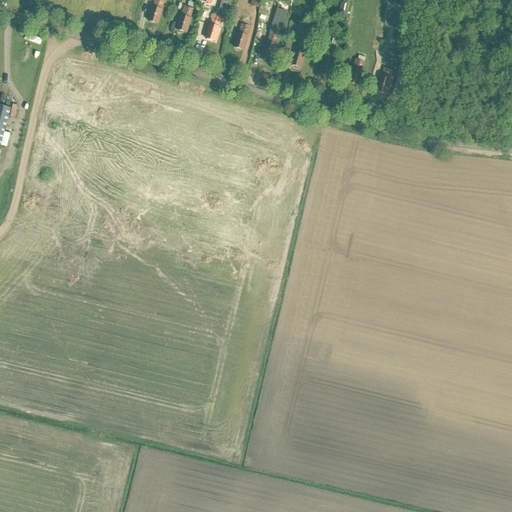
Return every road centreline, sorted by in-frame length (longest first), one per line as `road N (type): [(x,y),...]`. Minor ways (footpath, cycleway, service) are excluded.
road 1 (unclassified): [(511,151),(418,142),(0,15)]
road 2 (track): [(69,36),(49,55),(9,224),(0,233)]
